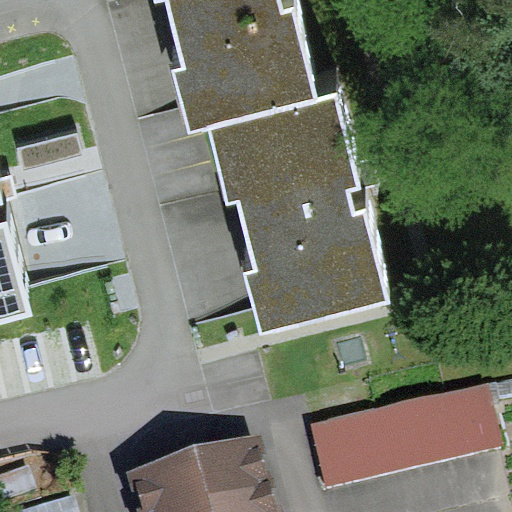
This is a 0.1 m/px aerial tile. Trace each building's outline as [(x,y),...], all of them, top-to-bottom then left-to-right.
[(292,0),(154,0),(155,3),(166,0),(183,66),(172,69),(189,134),(207,129),(319,100),(292,0)] [(334,96),(319,100),(207,129),(226,203),(237,200),(255,270),(244,273),(261,338),(389,304),(334,96)] [(0,323),(33,315),(0,188),(0,323)] [(489,383),(312,424),(327,486),(504,445),(489,383)] [(281,511),(259,433),(127,470),(138,511),(281,511)]
